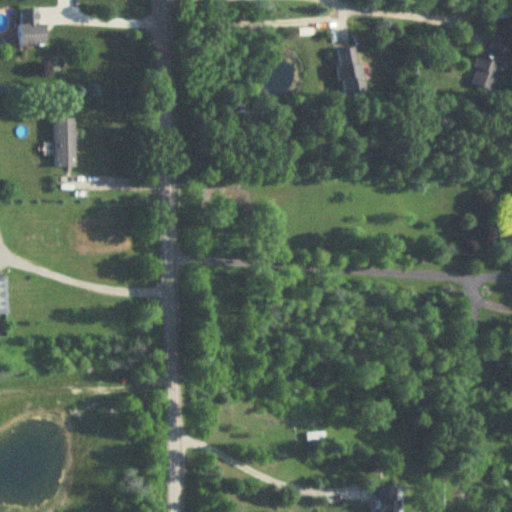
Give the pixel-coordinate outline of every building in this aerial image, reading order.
[(45,47),(45,24),(39,24),(40,10),(18,10),(18,47),(45,47)] [(470,87),(492,93),(506,40),(484,35),(470,87)] [(365,97),(357,48),(335,52),(343,101),(365,97)] [(74,120),(53,120),(53,168),(74,168),(74,120)] [(373,511),(399,511),(400,489),(373,489),(373,511)]
